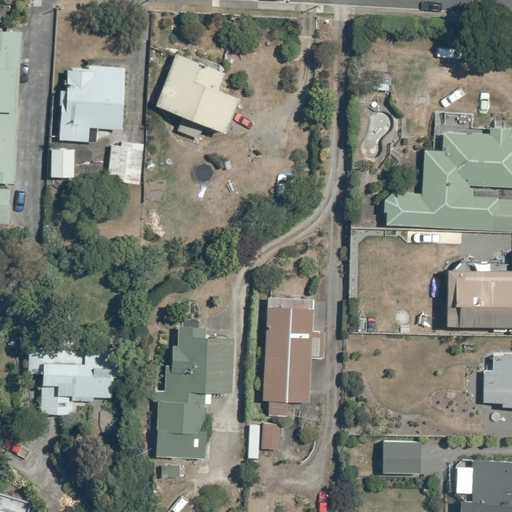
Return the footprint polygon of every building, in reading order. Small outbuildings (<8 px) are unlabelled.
[(0,181),(12,182),(15,119),(21,31),(0,29),(0,181)] [(227,71),(177,51),(157,104),(228,131),(241,96),(220,88),(227,71)] [(124,127),(124,66),(63,65),(62,138),(90,139),(90,126),(124,127)] [(511,132),(444,128),(442,150),(424,149),(422,194),(387,192),(385,223),(511,230),(511,199),(497,199),(497,185),(511,186),(511,132)] [(141,142),(110,140),(108,179),(140,180),(141,142)] [(74,149),(52,146),(49,174),(71,176),(74,149)] [(9,187),(0,186),(0,221),(7,222),(9,187)] [(511,272),(449,271),(448,323),(511,324),(511,272)] [(313,298),(268,296),(263,414),(287,415),(288,399),(309,400),(313,298)] [(205,334),(206,326),(181,324),(180,342),(171,341),(169,379),(161,379),(156,455),(202,458),(207,390),(230,391),(233,336),(205,334)] [(80,340),(67,339),(30,336),(27,371),(42,372),(39,411),(71,413),(72,398),(93,400),(93,395),(111,397),(114,355),(79,353),(80,340)] [(511,352),(482,351),(480,402),(511,403),(511,352)] [(280,424),(259,422),(257,446),(278,447),(280,424)] [(418,471),(420,471),(420,465),(419,440),(381,441),(382,472),(418,471)] [(511,511),(511,459),(472,458),(472,464),(452,464),(451,491),(460,491),(459,511),(511,511)] [(28,511),(31,505),(0,495),(0,511),(28,511)]
